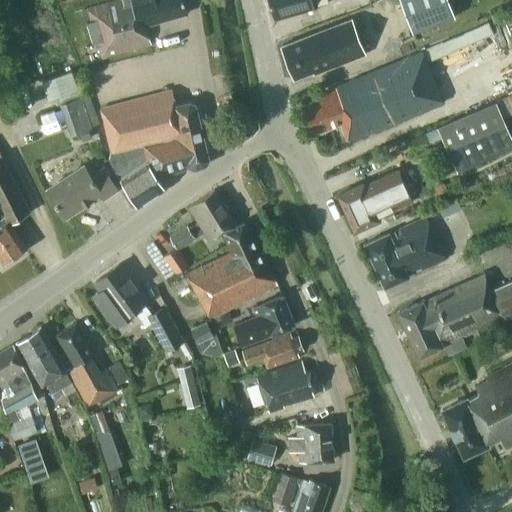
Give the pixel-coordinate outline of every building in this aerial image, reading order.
[(146,25),(187,14),(183,0),(120,0),(88,9),(91,22),(87,23),(93,43),(97,42),(102,58),(151,44),(146,25)] [(269,0),(275,19),(314,8),(314,7),(329,3),(327,0),(269,0)] [(455,17),(448,0),(400,0),(412,33),(455,17)] [(352,20),(281,46),(293,79),(313,72),(314,74),(365,55),(352,20)] [(488,23),(478,27),(483,38),(493,33),(488,23)] [(325,97),(301,106),(313,134),(343,121),(350,140),(442,102),(422,52),(323,92),(325,97)] [(121,182),(149,163),(158,177),(188,166),(194,170),(208,166),(209,160),(196,104),(191,101),(177,105),(173,91),(102,110),(113,151),(111,159),(121,182)] [(90,97),(83,99),(81,96),(60,104),(71,136),(93,128),(93,126),(100,124),(90,97)] [(511,96),(496,103),(502,118),(511,114),(511,96)] [(511,141),(502,118),(496,103),(437,128),(456,174),(511,150),(511,141)] [(441,140),(436,129),(408,141),(413,153),(441,140)] [(0,259),(3,263),(26,248),(28,247),(11,223),(33,211),(2,155),(0,152),(0,259)] [(165,188),(158,177),(149,163),(121,182),(138,206),(165,188)] [(84,164),(46,189),(65,218),(100,195),(104,200),(119,190),(104,168),(98,172),(99,174),(93,178),(84,164)] [(394,208),(412,200),(398,168),(379,177),(380,178),(364,186),(362,182),(337,194),(354,230),(379,219),(377,214),(393,206),(394,208)] [(210,239),(236,223),(215,190),(188,206),(200,222),(191,228),(189,225),(172,236),(179,248),(205,231),(210,239)] [(390,234),(366,243),(385,286),(408,277),(407,273),(419,268),(421,267),(422,270),(445,260),(427,216),(396,229),(398,235),(399,237),(393,240),(390,234)] [(278,284),(245,221),(223,234),(232,252),(219,258),(203,265),(188,273),(211,318),(278,284)] [(188,265),(190,264),(182,252),(177,246),(164,255),(176,273),(188,265)] [(99,304),(114,324),(118,321),(119,323),(135,312),(133,310),(147,300),(120,264),(96,281),(102,289),(97,293),(103,301),(99,304)] [(422,301),(398,311),(419,356),(443,345),(441,342),(461,332),(463,335),(476,329),(477,330),(504,319),(511,315),(511,280),(492,289),(484,273),(423,301),(422,301)] [(295,325),(282,295),(265,302),(254,307),(257,316),(234,325),(242,346),(264,338),(295,325)] [(183,344),(164,308),(147,316),(166,352),(183,344)] [(222,315),(211,320),(215,329),(226,324),(222,315)] [(212,336),(205,321),(190,328),(197,344),(212,336)] [(97,354),(77,322),(55,335),(75,368),(68,372),(89,407),(119,390),(106,368),(99,372),(91,358),(97,354)] [(57,356),(40,327),(17,342),(43,386),(48,383),(54,393),(72,382),(67,372),(73,369),(63,352),(57,356)] [(298,351),(304,349),(298,335),(292,337),(291,334),(243,351),(248,365),(264,359),(267,369),(299,357),(298,351)] [(14,344),(0,351),(0,402),(5,416),(37,399),(14,344)] [(240,362),(235,349),(224,353),(228,366),(240,362)] [(306,371),(302,361),(256,376),(269,412),(279,409),(281,415),(291,412),(289,404),(314,396),(312,389),(316,388),(318,381),(316,374),(309,370),(306,371)] [(511,443),(511,363),(485,377),(486,379),(475,385),(479,392),(467,398),(466,396),(442,408),(464,454),(488,442),(488,441),(499,435),(505,447),(511,443)] [(247,387),(258,383),(255,375),(244,379),(247,387)] [(181,380),(187,407),(200,404),(194,377),(181,380)] [(211,429),(244,419),(240,405),(207,416),(211,429)] [(18,419),(15,412),(5,416),(9,423),(18,419)] [(98,413),(89,416),(96,434),(105,430),(98,413)] [(37,433),(32,417),(9,424),(14,440),(37,433)] [(302,462),(334,460),(331,422),(299,425),(300,437),(292,438),(293,453),(301,452),(302,462)] [(105,430),(96,434),(113,484),(122,481),(117,466),(122,465),(110,429),(105,430)] [(261,462),(267,443),(252,438),(246,457),(261,462)] [(34,439),(19,444),(25,463),(41,457),(34,439)] [(280,473),(272,500),(289,505),(297,479),(280,473)] [(90,478),(79,482),(83,493),(94,489),(90,478)] [(321,511),(330,486),(310,480),(309,482),(303,480),(291,511),(321,511)]
